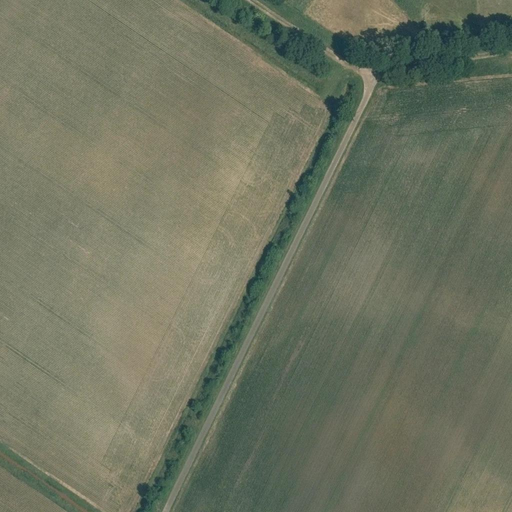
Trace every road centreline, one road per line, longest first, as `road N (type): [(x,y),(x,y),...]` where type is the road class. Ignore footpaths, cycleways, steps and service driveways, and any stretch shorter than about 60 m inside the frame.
road 1 (unclassified): [(158,511),(364,73)]
road 2 (track): [(511,46),(364,73),(253,0)]
